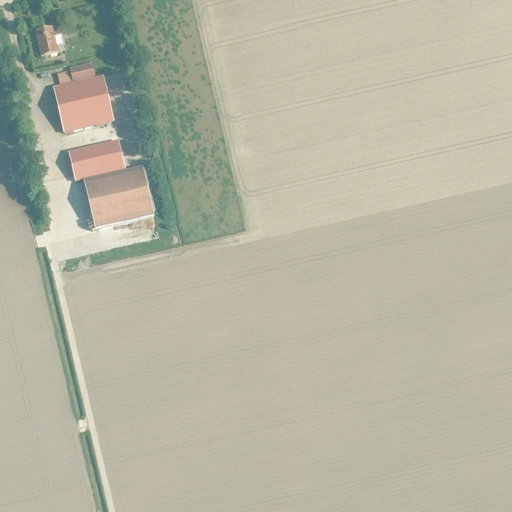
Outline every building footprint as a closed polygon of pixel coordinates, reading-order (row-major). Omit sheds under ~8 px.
[(40,57),(58,53),(52,28),(34,32),(40,57)] [(70,72),(73,84),(95,78),(91,64),(69,69),(70,72)] [(64,134),(113,122),(102,77),(95,78),(73,84),(53,89),(64,134)] [(84,181),(125,171),(118,141),(69,153),(76,183),(84,181)] [(146,166),(84,181),(95,229),(158,213),(146,166)]
